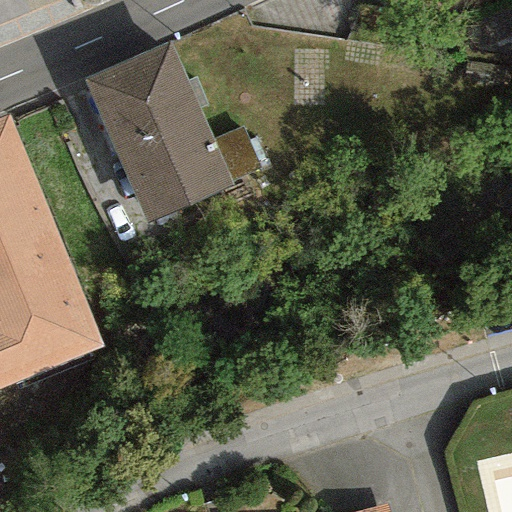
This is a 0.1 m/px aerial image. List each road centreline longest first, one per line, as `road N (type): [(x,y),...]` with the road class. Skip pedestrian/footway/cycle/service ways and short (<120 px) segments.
road 1 (residential): [(511,364),(236,448),(99,511)]
road 2 (tertiary): [(181,0),(0,79)]
